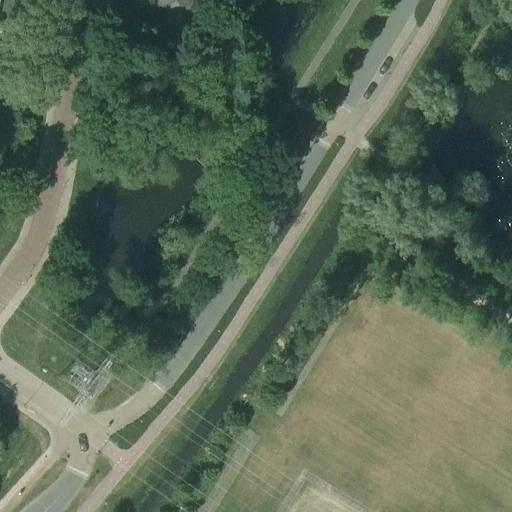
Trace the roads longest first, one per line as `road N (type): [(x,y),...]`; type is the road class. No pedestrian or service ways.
road 1 (unclassified): [(84,438),(140,407),(190,357),(418,0)]
road 2 (residential): [(0,299),(31,253),(46,210),(84,0)]
